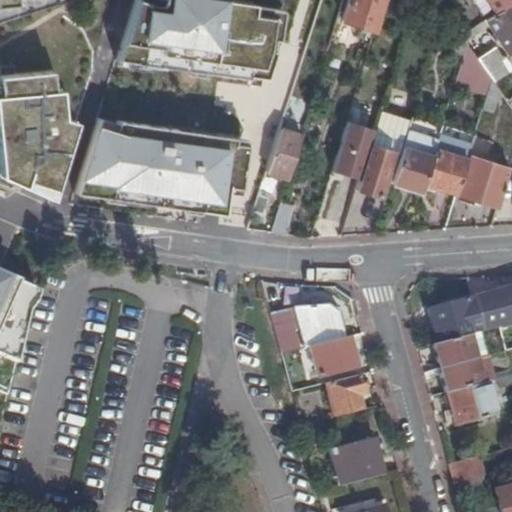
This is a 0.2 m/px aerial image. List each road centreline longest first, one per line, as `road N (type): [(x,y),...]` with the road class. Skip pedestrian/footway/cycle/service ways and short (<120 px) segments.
road 1 (residential): [(226,253),(220,374),(284,511)]
road 2 (residential): [(372,262),(441,511)]
road 3 (residential): [(0,196),(57,218),(226,253)]
road 4 (residential): [(226,253),(372,262)]
road 5 (residential): [(372,262),(511,251)]
